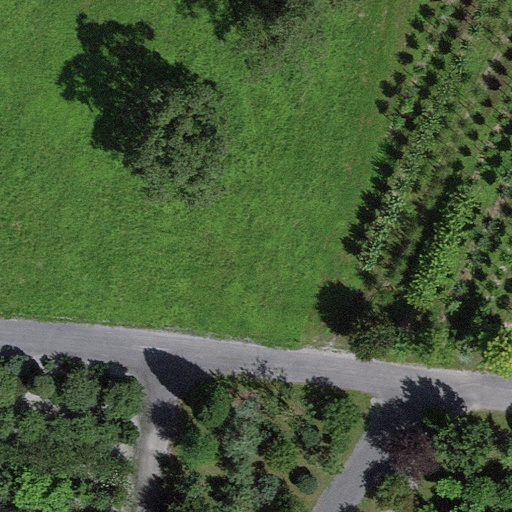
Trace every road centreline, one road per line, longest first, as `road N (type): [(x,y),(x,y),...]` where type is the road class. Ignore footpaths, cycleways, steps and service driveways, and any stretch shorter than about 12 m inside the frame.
road 1 (track): [(511,402),(166,354),(0,345)]
road 2 (track): [(146,511),(166,354)]
road 3 (track): [(393,511),(411,390)]
